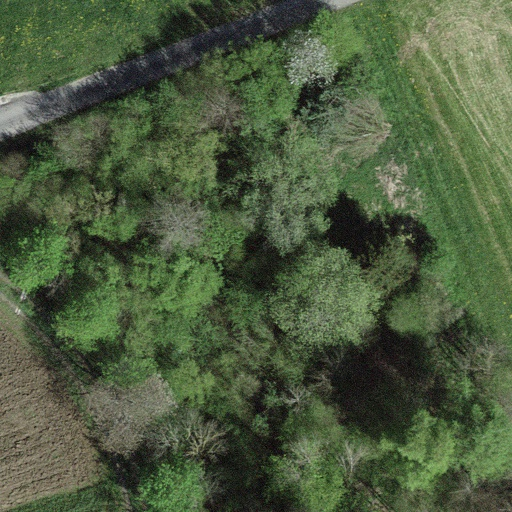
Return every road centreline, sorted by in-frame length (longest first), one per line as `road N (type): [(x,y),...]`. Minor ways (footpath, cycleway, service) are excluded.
road 1 (unclassified): [(0,116),(312,0)]
road 2 (track): [(0,288),(76,365),(148,511)]
